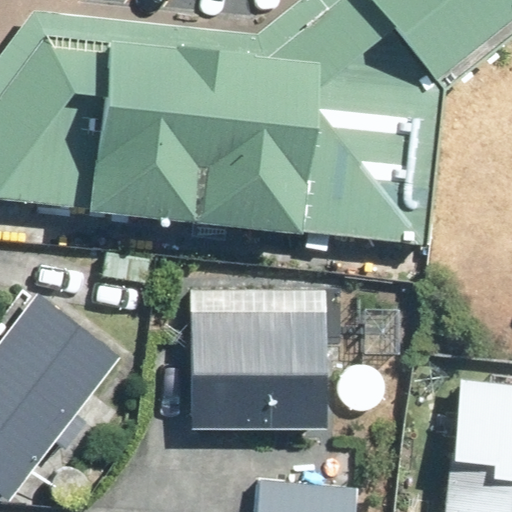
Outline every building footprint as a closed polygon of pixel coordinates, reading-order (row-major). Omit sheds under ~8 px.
[(511,0),(282,0),(248,28),(25,4),(0,37),(0,197),(88,205),(88,214),(300,236),(300,228),(417,241),(434,84),(511,23),(511,0)] [(153,262),(106,257),(104,282),(150,286),(153,262)] [(333,295),(196,296),(197,436),(333,436),(333,295)] [(126,367),(42,303),(37,309),(30,303),(0,342),(0,498),(15,510),(60,450),(72,459),(94,430),(83,422),(126,367)] [(511,511),(511,385),(458,380),(443,511),(511,511)] [(381,415),(347,415),(347,443),(382,441),(381,415)] [(268,485),(265,511),(363,511),(364,494),(268,485)]
